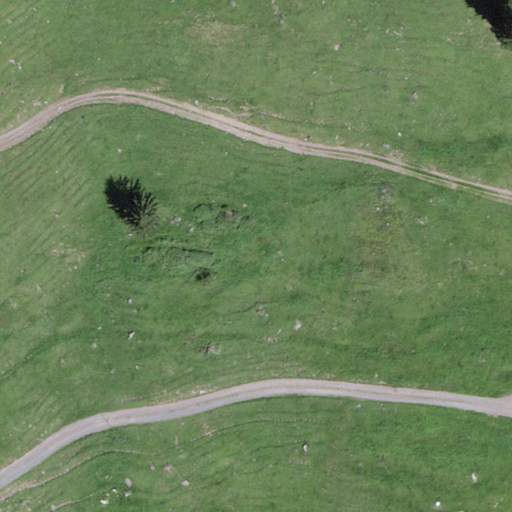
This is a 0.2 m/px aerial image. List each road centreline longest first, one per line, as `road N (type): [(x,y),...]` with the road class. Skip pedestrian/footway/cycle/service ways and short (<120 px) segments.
road 1 (track): [(0,139),(80,90),(511,188)]
road 2 (track): [(0,478),(85,427),(294,390),(511,409)]
